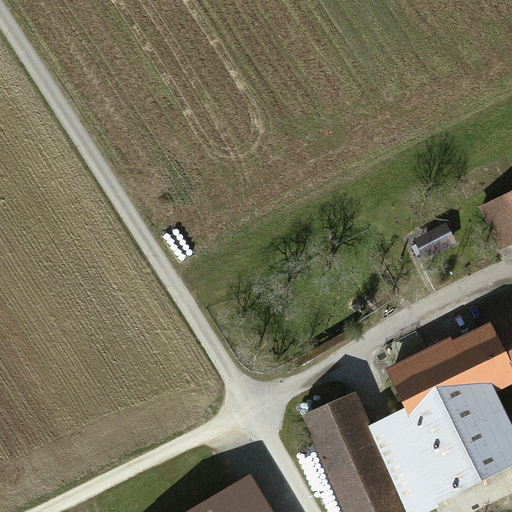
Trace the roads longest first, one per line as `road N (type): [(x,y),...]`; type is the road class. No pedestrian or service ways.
road 1 (track): [(0,21),(254,407),(314,511)]
road 2 (track): [(51,511),(511,279)]
